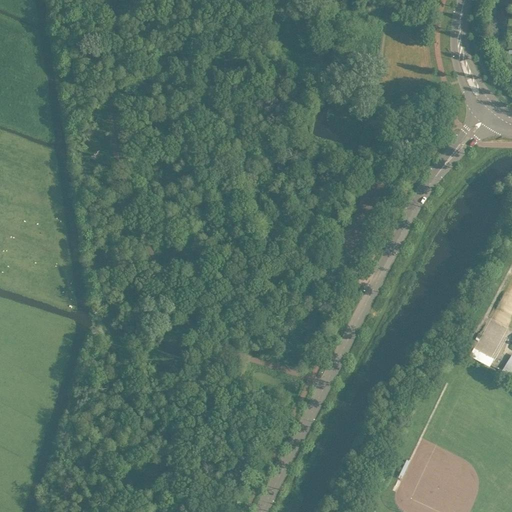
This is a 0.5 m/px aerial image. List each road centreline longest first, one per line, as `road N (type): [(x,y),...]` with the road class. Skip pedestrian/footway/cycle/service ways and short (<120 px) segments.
road 1 (unknown): [(175,487),(115,368),(60,0)]
road 2 (tertiary): [(260,511),(431,180),(490,108)]
